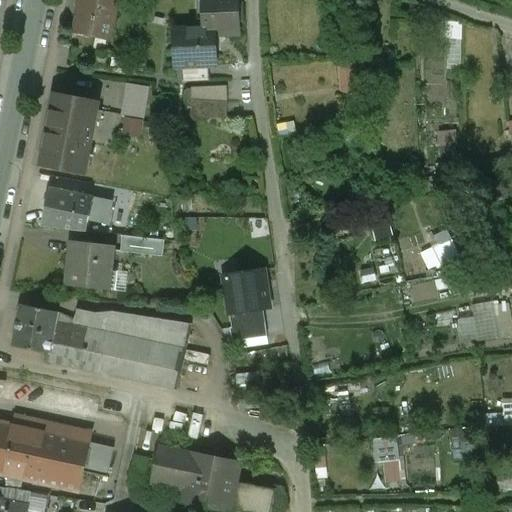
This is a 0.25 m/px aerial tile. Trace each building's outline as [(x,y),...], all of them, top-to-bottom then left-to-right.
[(115,0),(80,0),(73,32),(97,37),(99,27),(110,30),(115,0)] [(195,0),(196,19),(203,19),(203,27),(215,27),(215,33),(238,32),(237,20),(241,20),(241,4),(236,4),(236,0),(195,0)] [(462,25),(442,24),(441,38),(461,39),(462,25)] [(215,27),(203,27),(171,28),(173,67),(216,66),(215,33),(215,27)] [(357,66),(338,68),(340,94),(359,93),(357,66)] [(148,87),(126,84),(121,115),(143,118),(148,87)] [(226,85),(190,87),(190,100),(226,101),(226,85)] [(97,102),(53,94),(40,166),(83,173),(97,102)] [(368,99),(354,101),(357,120),(371,118),(368,99)] [(288,136),(287,125),(278,126),(280,137),(288,136)] [(359,145),(356,130),(342,133),(346,148),(359,145)] [(453,147),(428,149),(431,186),(456,183),(453,147)] [(511,159),(488,164),(492,181),(511,177),(511,159)] [(92,196),(49,188),(41,227),(85,232),(92,196)] [(370,228),(374,243),(393,238),(388,222),(370,228)] [(104,224),(93,223),(92,231),(103,232),(104,224)] [(419,251),(425,264),(456,251),(450,237),(419,251)] [(113,246),(70,241),(65,286),(108,289),(113,246)] [(388,266),(379,268),(381,276),(390,274),(388,266)] [(360,272),(362,283),(375,281),(373,269),(360,272)] [(472,276),(474,294),(493,292),(491,274),(472,276)] [(511,325),(507,303),(491,307),(498,341),(511,337),(511,325)] [(46,361),(98,372),(105,333),(73,326),(74,320),(59,313),(21,304),(13,346),(47,353),(46,361)] [(468,312),(458,314),(462,333),(472,331),(468,312)] [(149,327),(109,317),(105,333),(98,372),(201,394),(210,356),(210,339),(190,335),(191,323),(150,319),(149,327)] [(360,394),(345,396),(346,411),(362,409),(360,394)] [(511,401),(503,402),(504,424),(511,423),(511,401)] [(43,432),(88,442),(90,432),(24,418),(21,427),(43,432)] [(21,427),(0,422),(0,474),(33,482),(43,432),(21,427)] [(88,442),(43,432),(33,482),(77,491),(81,472),(84,460),(88,442)] [(466,450),(463,432),(450,435),(453,452),(466,450)] [(415,438),(399,440),(401,457),(417,455),(415,438)] [(373,442),(376,464),(399,461),(396,439),(373,442)] [(100,444),(88,442),(84,460),(96,463),(100,444)] [(96,463),(84,460),(81,472),(107,477),(114,447),(100,444),(96,463)] [(239,463),(159,449),(154,479),(184,484),(182,499),(228,509),(227,511),(270,511),(274,488),(235,482),(239,463)] [(148,457),(133,455),(128,483),(142,485),(148,457)] [(511,457),(498,458),(499,492),(511,491),(511,457)]
